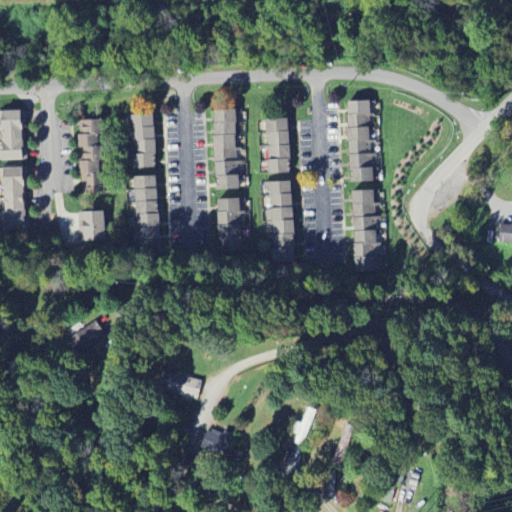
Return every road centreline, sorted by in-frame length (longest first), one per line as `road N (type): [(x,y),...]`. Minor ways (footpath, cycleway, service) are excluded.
road 1 (residential): [(482,127),(389,75),(311,71),(0,87)]
road 2 (residential): [(482,127),(427,186),(419,216),(443,251),(511,306)]
